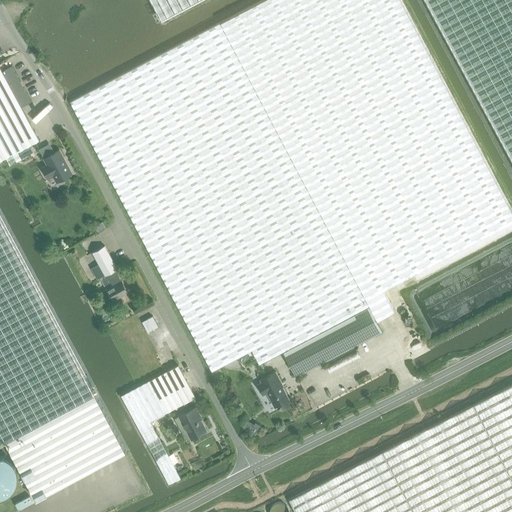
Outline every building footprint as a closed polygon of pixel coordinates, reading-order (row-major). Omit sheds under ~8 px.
[(259,363),(283,351),(386,295),(383,290),(511,221),(511,210),(401,0),(263,0),(220,23),(70,102),(212,370),(252,349),(259,363)] [(151,0),(162,20),(200,0),(151,0)] [(511,0),(426,0),(511,159),(511,0)] [(0,160),(24,148),(39,139),(22,106),(31,101),(12,66),(3,71),(0,65),(0,160)] [(48,165),(43,168),(48,178),(53,175),(57,183),(72,174),(59,150),(44,158),(48,165)] [(6,158),(9,165),(21,159),(18,152),(6,158)] [(0,445),(5,443),(94,395),(0,217),(0,445)] [(102,222),(95,226),(98,231),(106,227),(102,222)] [(106,245),(93,252),(105,276),(119,268),(106,245)] [(128,293),(116,271),(101,279),(114,302),(128,293)] [(395,311),(386,295),(283,351),(296,376),(382,330),(377,321),(395,311)] [(152,316),(142,322),(148,332),(158,326),(152,316)] [(178,366),(121,396),(169,484),(181,478),(150,422),(151,421),(158,417),(195,397),(178,366)] [(260,391),(263,393),(263,394),(267,392),(274,406),(289,398),(281,383),(282,383),(276,371),(260,379),(261,382),(258,384),(258,385),(259,388),(260,391)] [(511,511),(511,383),(289,499),(295,511),(511,511)] [(94,395),(5,443),(35,500),(125,452),(94,395)] [(187,432),(186,433),(185,435),(184,437),(185,439),(187,440),(189,440),(191,439),(191,440),(207,432),(199,417),(200,416),(196,408),(179,417),(187,432)] [(247,421),(243,428),(255,435),(260,427),(255,423),(254,425),(247,421)] [(30,496),(15,503),(18,509),(33,501),(30,496)]
